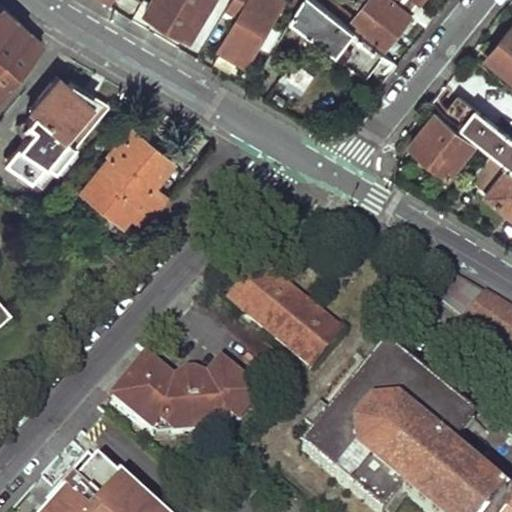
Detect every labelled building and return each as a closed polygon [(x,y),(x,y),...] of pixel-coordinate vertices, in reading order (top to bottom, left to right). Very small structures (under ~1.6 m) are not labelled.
[(152,0),(148,8),(168,22),(172,15),(197,29),(214,0),(152,0)] [(285,0),(234,0),(230,8),(242,15),(222,49),(248,64),(285,0)] [(304,0),(295,14),(370,74),(386,52),(333,8),(323,0),(304,0)] [(323,0),(333,8),(338,2),(335,0),(323,0)] [(405,23),(413,14),(395,0),(356,0),(356,1),(363,7),(354,18),(385,46),(405,23)] [(0,95),(40,47),(0,8),(0,95)] [(511,73),(511,27),(499,45),(490,56),(511,73)] [(319,70),(325,62),(302,46),(279,81),(302,96),(319,70)] [(54,149),(64,157),(109,105),(70,81),(67,84),(57,75),(33,102),(37,105),(29,114),(36,120),(31,125),(36,130),(28,139),(48,156),(54,149)] [(511,136),(460,95),(457,98),(447,112),(497,152),(511,164),(511,136)] [(477,143),(439,110),(420,133),(413,141),(451,173),(477,143)] [(40,184),(64,157),(54,149),(48,156),(28,139),(36,130),(31,125),(6,154),(40,184)] [(171,160),(148,143),(149,137),(138,128),(131,133),(96,174),(83,191),(124,225),(131,216),(144,227),(167,198),(151,185),(171,160)] [(511,212),(511,164),(497,152),(473,177),(490,192),(489,193),(511,212)] [(345,336),(262,268),(231,304),(315,373),(345,336)] [(511,311),(461,282),(444,304),(468,319),(511,357),(511,311)] [(0,319),(13,308),(0,294),(0,319)] [(373,511),(391,511),(404,496),(357,457),(354,432),(371,413),(398,414),(508,502),(499,511),(511,511),(511,492),(459,449),(478,425),(388,352),(335,417),(323,408),(309,425),(320,434),(304,455),(373,511)] [(146,363),(113,402),(154,437),(161,429),(176,441),(221,436),(233,422),(240,428),(262,402),(223,368),(207,388),(196,378),(184,378),(175,388),(146,363)] [(423,511),(499,511),(508,502),(398,414),(371,413),(354,432),(357,457),(404,496),(423,511)] [(144,511),(87,460),(65,484),(70,488),(61,498),(65,502),(56,511),(144,511)] [(65,484),(47,504),(55,511),(56,511),(65,502),(61,498),(70,488),(65,484)]
